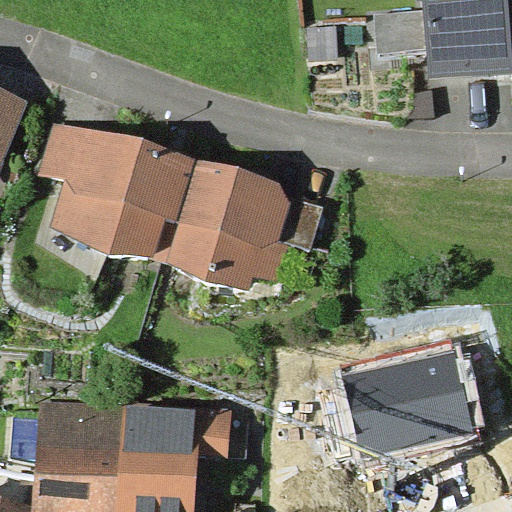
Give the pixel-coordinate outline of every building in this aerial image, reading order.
[(498,76),(511,75),(505,0),(423,0),(424,12),(374,17),(377,55),(428,51),(430,75),(468,72),(468,78),(498,76)] [(306,65),(331,63),(330,34),(304,36),(306,65)] [(0,139),(10,114),(0,109),(0,139)] [(155,225),(169,229),(185,175),(52,136),(40,179),(66,187),(52,234),(76,244),(106,263),(143,264),(155,225)] [(267,201),(266,199),(185,175),(169,229),(183,233),(172,272),(203,291),(239,292),(243,277),(268,285),(278,249),(305,257),(317,216),(267,201)] [(453,354),(347,378),(364,452),(470,428),(453,354)] [(36,418),(27,511),(186,511),(189,462),(240,464),(242,419),(121,413),(120,422),(36,418)]
